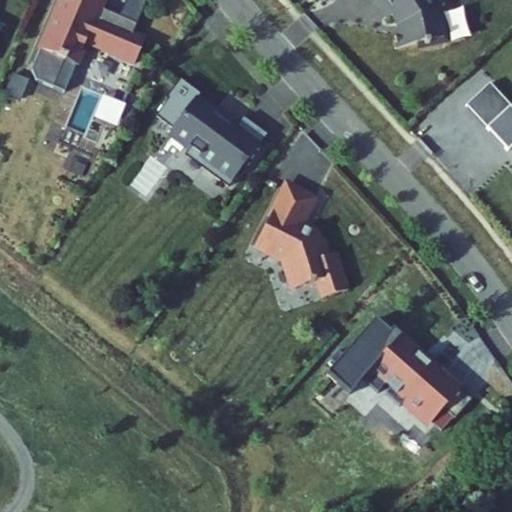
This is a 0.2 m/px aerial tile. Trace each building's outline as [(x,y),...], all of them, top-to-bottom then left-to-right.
[(103,0),(61,0),(39,56),(59,64),(66,48),(81,54),(91,31),(140,51),(150,27),(138,22),(142,12),(124,4),(122,8),(104,0),(103,0)] [(390,0),(393,4),(398,2),(403,11),(405,16),(396,18),(400,34),(419,30),(424,33),(446,28),(441,4),(443,0),(390,0)] [(204,83),(184,70),(172,87),(174,88),(162,105),(178,117),(174,122),(196,137),(214,150),(209,156),(235,175),(272,122),(248,106),(242,115),(235,110),(233,113),(218,102),(220,99),(202,86),(204,83)] [(489,85),(466,107),(487,129),(510,107),(489,85)] [(511,108),(510,107),(487,129),(509,152),(511,148),(511,108)] [(214,150),(196,137),(191,144),(209,156),(214,150)] [(329,226),(323,228),(321,225),(319,224),(316,222),(313,223),(304,219),(320,187),(292,172),(261,233),(294,250),(292,253),(300,277),(323,269),(328,286),(355,277),(343,241),(335,244),(329,226)] [(379,309),(332,364),(355,383),(374,361),(394,378),(390,383),(405,396),(409,391),(426,406),(428,404),(437,412),(450,397),(466,378),(470,373),(447,354),(444,358),(397,319),(394,322),(379,309)] [(478,388),(466,378),(450,397),(461,407),(478,388)]
